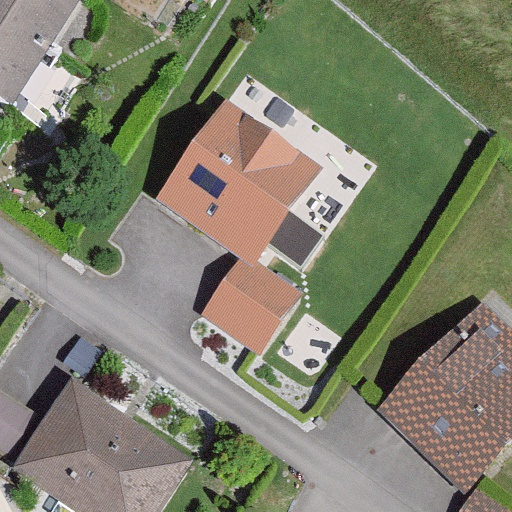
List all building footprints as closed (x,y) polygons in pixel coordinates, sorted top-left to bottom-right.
[(104,5),(96,0),(0,0),(0,111),(26,127),(104,5)] [(235,121),(172,216),(250,268),(268,280),(331,186),(235,121)] [(250,268),(206,330),(265,372),(309,309),(250,268)] [(511,341),(489,320),(386,430),(473,511),(479,511),(487,504),(511,477),(511,341)] [(49,441),(0,408),(0,465),(23,480),(20,489),(56,511),(179,511),(202,477),(78,397),(49,441)]
